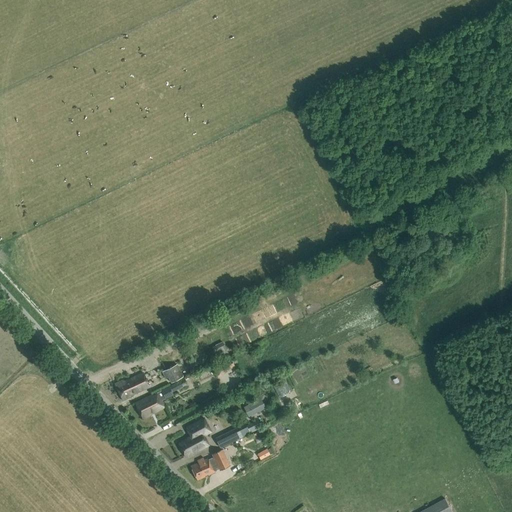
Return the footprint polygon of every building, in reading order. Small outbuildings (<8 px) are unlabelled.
[(0,321),(0,332),(8,340),(13,335),(0,321)] [(235,367),(234,364),(237,362),(235,356),(244,352),(243,349),(229,355),(230,357),(212,366),(217,376),(235,367)] [(183,376),(181,373),(184,371),(181,365),(178,366),(177,364),(162,371),(165,379),(168,377),(171,382),(183,376)] [(130,396),(149,387),(143,373),(124,381),(123,380),(114,384),(122,400),(130,397),(130,396)] [(142,418),(165,407),(161,400),(165,398),(165,399),(173,394),(172,392),(185,385),(182,380),(157,392),(135,403),(142,418)] [(264,409),(263,408),(265,407),(260,397),(259,398),(259,399),(248,404),(253,414),(264,409)] [(232,429),(215,438),(220,447),(250,433),(250,432),(277,418),(275,413),(247,427),(245,423),(244,423),(232,429)] [(186,457),(209,444),(204,435),(211,431),(204,418),(186,427),(190,436),(178,442),(186,457)] [(190,466),(197,480),(215,471),(214,470),(219,468),(219,470),(229,465),(222,449),(212,454),(213,456),(209,459),(208,457),(204,459),(203,457),(196,460),(197,463),(190,466)] [(266,449),(257,454),(260,460),(269,455),(266,449)] [(453,511),(446,498),(420,511),(453,511)]
